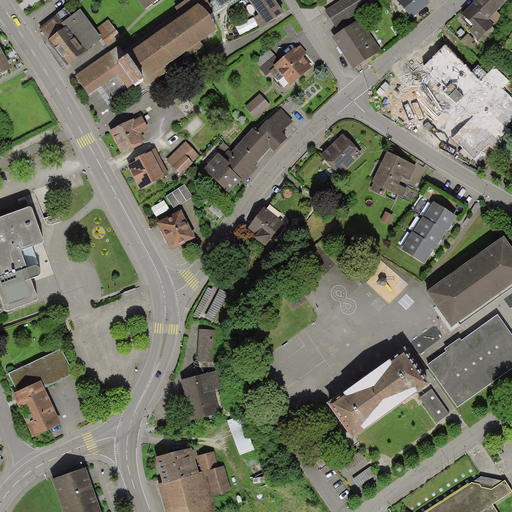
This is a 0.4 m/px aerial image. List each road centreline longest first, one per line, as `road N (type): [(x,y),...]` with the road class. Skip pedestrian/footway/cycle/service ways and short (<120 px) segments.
road 1 (tertiary): [(0,3),(86,140),(164,297)]
road 2 (residential): [(346,95),(219,234),(194,278),(164,297)]
road 3 (residential): [(511,197),(425,153),(346,95)]
road 4 (residential): [(365,511),(511,413)]
road 5 (tertiary): [(164,297),(158,360),(125,437)]
road 6 (residential): [(0,504),(45,461),(125,437)]
road 7 (residential): [(451,0),(346,95)]
